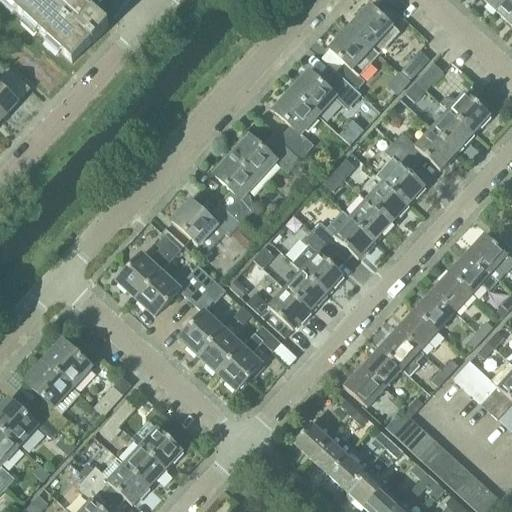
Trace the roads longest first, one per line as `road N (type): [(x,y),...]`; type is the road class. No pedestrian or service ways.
road 1 (residential): [(242,446),(511,154)]
road 2 (residential): [(57,278),(327,0)]
road 3 (residential): [(242,446),(57,278)]
road 4 (residential): [(0,182),(147,18)]
road 5 (residential): [(511,92),(410,0)]
